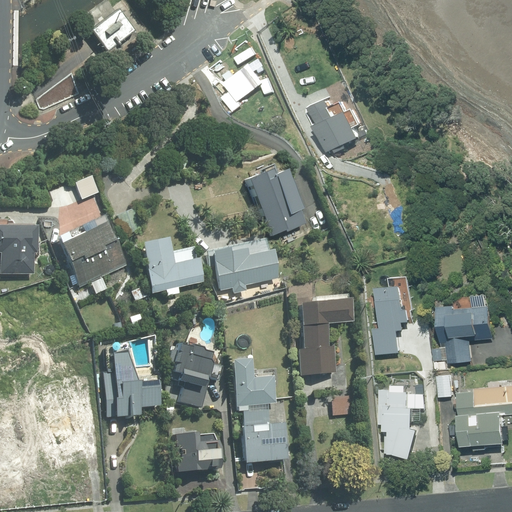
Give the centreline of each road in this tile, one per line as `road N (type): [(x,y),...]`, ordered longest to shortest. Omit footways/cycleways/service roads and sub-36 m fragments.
road 1 (residential): [(216,18),(88,110),(43,134),(0,136)]
road 2 (residential): [(511,499),(378,511)]
